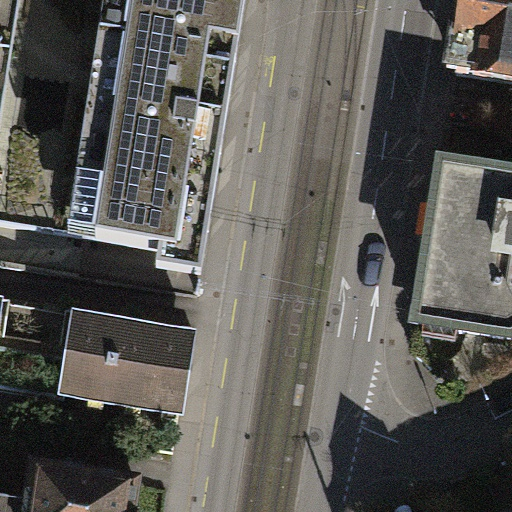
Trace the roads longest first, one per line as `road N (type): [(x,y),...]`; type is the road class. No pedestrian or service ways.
road 1 (primary): [(292,0),(216,511)]
road 2 (trunk): [(206,511),(254,0)]
road 3 (trunk): [(177,0),(135,511)]
road 4 (primary): [(332,423),(408,0)]
road 5 (residential): [(332,423),(403,443),(438,443),(511,416)]
